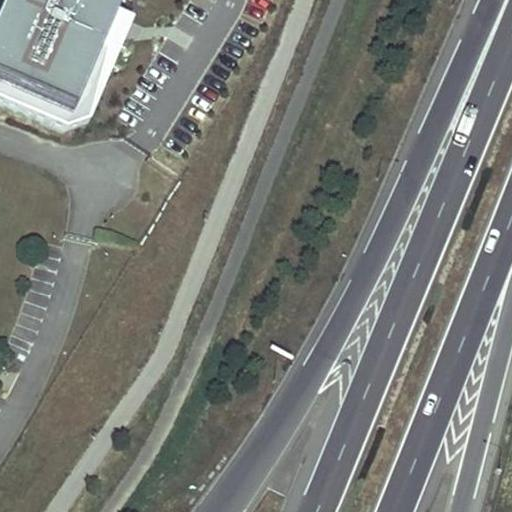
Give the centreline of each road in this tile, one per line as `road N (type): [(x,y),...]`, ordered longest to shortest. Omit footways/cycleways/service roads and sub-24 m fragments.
road 1 (trunk): [(486,0),(367,274),(221,511)]
road 2 (trunk): [(511,38),(318,511)]
road 3 (trunk): [(400,511),(511,240)]
road 4 (trunk): [(458,511),(511,311)]
